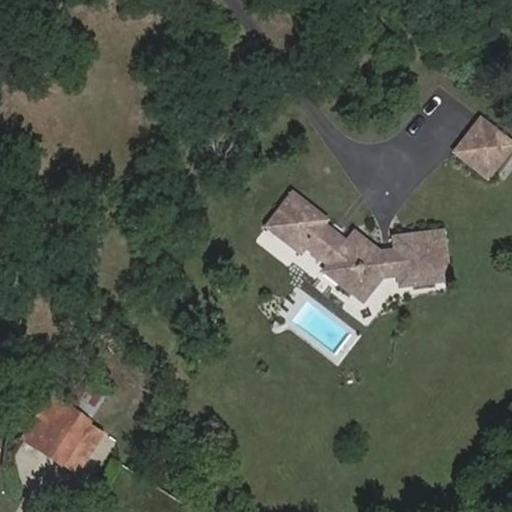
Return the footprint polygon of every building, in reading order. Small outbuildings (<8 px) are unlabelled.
[(511,144),(481,119),(452,154),(487,182),(511,152),(511,144)] [(326,269),(341,250),(317,231),(323,224),(291,199),(277,218),(308,243),(302,250),(326,269)] [(266,232),(297,257),(302,250),(308,243),(277,218),(266,232)] [(326,269),(321,276),(360,306),(380,280),(397,278),(399,291),(446,285),(440,237),(393,243),(395,256),(378,258),(351,237),(341,250),(326,269)] [(56,467),(86,423),(47,395),(16,438),(56,467)] [(102,434),(86,423),(56,467),(71,479),(102,434)]
